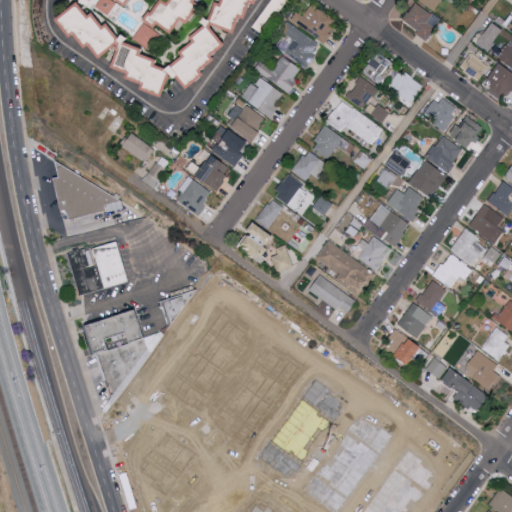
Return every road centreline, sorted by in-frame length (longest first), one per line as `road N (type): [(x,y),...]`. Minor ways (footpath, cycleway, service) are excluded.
road 1 (secondary): [(113,511),(36,252),(12,130),(1,0)]
road 2 (residential): [(497,452),(216,243)]
road 3 (secondary): [(0,185),(89,511)]
road 4 (residential): [(216,243),(388,0)]
road 5 (residential): [(356,347),(511,125)]
road 6 (residential): [(332,0),(511,131)]
